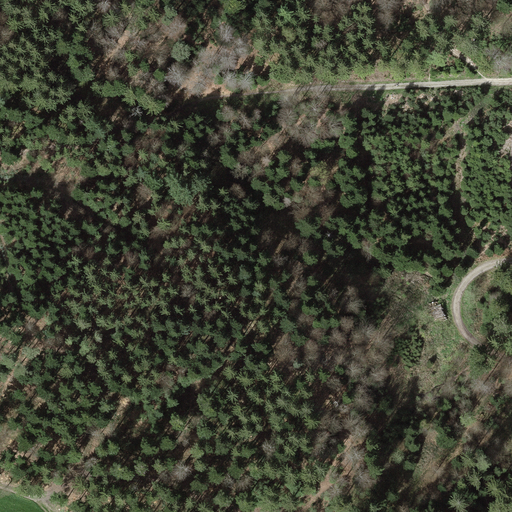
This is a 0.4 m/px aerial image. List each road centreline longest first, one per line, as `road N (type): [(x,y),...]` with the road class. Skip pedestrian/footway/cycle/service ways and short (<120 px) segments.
road 1 (track): [(511,79),(187,102)]
road 2 (track): [(511,261),(468,276),(454,310),(468,336),(511,354)]
